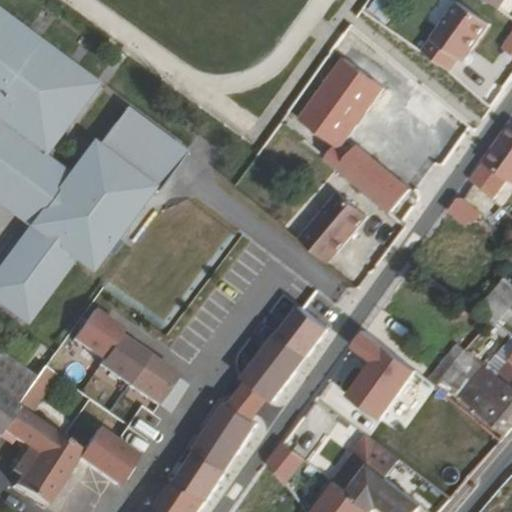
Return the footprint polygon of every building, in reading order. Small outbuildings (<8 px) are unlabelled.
[(374,0),(369,11),(388,20),(394,6),(381,0),(374,0)] [(484,0),(500,11),(507,0),(484,0)] [(423,52),(450,72),(459,57),(465,61),(492,25),(460,2),(423,52)] [(392,50),(402,41),(371,8),(361,17),(392,50)] [(0,140),(0,141),(0,216),(28,237),(0,275),(0,281),(6,286),(0,293),(0,315),(16,328),(22,333),(70,269),(87,282),(148,200),(154,204),(184,164),(124,119),(94,159),(89,156),(65,188),(38,168),(94,92),(42,54),(37,61),(24,50),(29,43),(0,21),(0,140)] [(511,57),(511,34),(502,50),(511,57)] [(37,61),(42,54),(29,43),(24,50),(37,61)] [(301,119),(337,145),(340,148),(343,144),(386,88),(346,58),(301,119)] [(511,124),(485,162),(511,180),(511,124)] [(325,159),(336,170),(338,168),(352,152),(343,144),(340,148),(337,145),(325,159)] [(352,152),(338,168),(389,212),(408,190),(357,146),(352,152)] [(471,181),(450,212),(466,226),(491,198),(471,181)] [(299,242),(328,266),(367,218),(339,194),(299,242)] [(477,304),(474,309),(490,320),(493,318),(500,321),(511,307),(511,286),(505,280),(483,307),(477,304)] [(105,360),(124,333),(127,329),(97,307),(75,339),(105,360)] [(488,326),(486,328),(499,338),(506,329),(494,321),(490,327),(488,326)] [(511,333),(506,329),(499,338),(506,343),(511,336),(511,333)] [(413,372),(359,332),(348,348),(368,363),(343,396),(378,421),(413,372)] [(103,363),(132,383),(153,353),(124,333),(105,360),(103,363)] [(428,381),(436,387),(466,352),(458,345),(428,381)] [(436,387),(447,397),(466,372),(462,368),(471,357),(466,352),(436,387)] [(153,353),(132,383),(161,404),(182,374),(153,353)] [(0,354),(0,396),(16,408),(36,381),(0,354)] [(511,359),(497,377),(511,388),(511,359)] [(462,398),(506,437),(511,430),(511,388),(497,377),(486,369),(462,398)] [(36,381),(16,408),(28,417),(56,378),(44,370),(36,381)] [(0,431),(16,408),(0,396),(0,431)] [(173,483),(207,504),(258,425),(222,396),(168,480),(173,483)] [(28,417),(16,408),(0,431),(28,451),(13,473),(21,478),(15,488),(46,509),(77,460),(74,458),(78,451),(28,417)] [(320,421),(310,412),(286,442),(309,458),(327,434),(316,426),(320,421)] [(331,429),(320,421),(316,426),(327,434),(331,429)] [(103,427),(83,457),(122,483),(142,453),(103,427)] [(309,458),(286,442),(270,464),(287,485),(309,458)] [(386,511),(418,511),(422,507),(414,501),(383,477),(391,466),(373,453),(366,464),(370,468),(350,493),(374,511),(378,507),(386,511)] [(383,477),(414,501),(422,489),(391,466),(383,477)] [(157,509),(162,511),(201,511),(207,504),(173,483),(157,509)] [(374,511),(350,493),(337,484),(326,499),(316,511),(374,511)] [(304,508),(307,511),(316,511),(326,499),(317,491),(309,500),(304,508)] [(299,501),(304,508),(309,500),(305,495),(299,501)]
